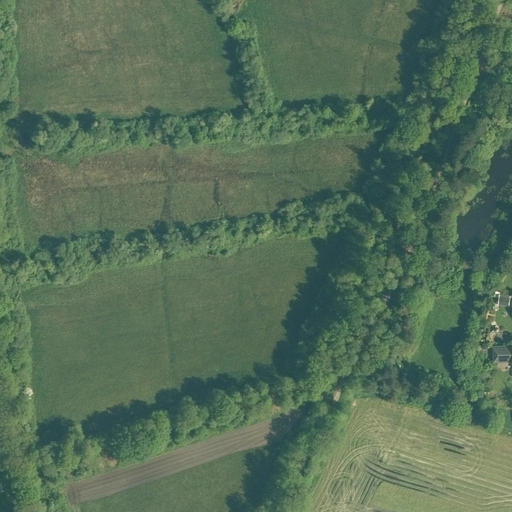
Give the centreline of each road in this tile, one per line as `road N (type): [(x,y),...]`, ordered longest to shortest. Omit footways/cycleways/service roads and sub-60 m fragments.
road 1 (track): [(348,372),(408,249),(502,0)]
road 2 (track): [(279,511),(348,372)]
